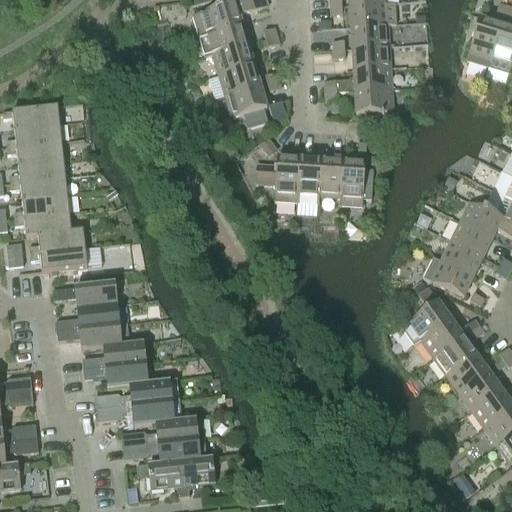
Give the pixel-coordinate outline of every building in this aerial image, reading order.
[(198,40),(241,28),(238,18),(267,10),(264,0),(254,0),(230,7),(217,11),(191,19),(198,40)] [(213,0),(217,11),(230,7),(227,0),(213,0)] [(348,0),(349,10),(386,7),(385,0),(348,0)] [(329,2),(330,11),(341,10),(341,2),(329,2)] [(387,29),(386,7),(349,10),(350,31),(387,29)] [(495,19),(503,21),(506,10),(498,7),(495,19)] [(342,18),(341,10),(330,11),(330,19),(342,18)] [(511,18),(511,11),(506,10),(503,21),(511,23),(511,18)] [(466,65),(487,71),(500,28),(479,22),(466,65)] [(330,24),(318,25),(319,33),(331,32),(330,24)] [(212,59),(247,48),(241,28),(198,40),(204,61),(212,59)] [(511,64),(511,31),(500,28),(487,71),(508,77),(510,70),(511,64)] [(352,53),(388,50),(387,29),(350,31),(352,53)] [(265,43),(276,40),(274,32),(263,35),(265,43)] [(278,48),(276,40),(265,43),(267,51),(278,48)] [(332,45),(332,54),(344,53),(343,45),(332,45)] [(247,48),(212,59),(218,79),(253,69),(247,48)] [(390,72),(388,50),(352,53),(353,74),(390,72)] [(344,61),(344,53),(332,54),(333,62),(344,61)] [(218,79),(224,100),(260,90),(253,69),(218,79)] [(336,97),(354,96),(391,94),(390,72),(353,74),(354,88),(324,89),(324,98),(336,97)] [(267,88),(278,84),(276,76),(265,80),(267,88)] [(278,84),(267,88),(269,96),(280,92),(278,84)] [(260,90),(224,100),(231,122),(245,118),(249,131),(268,125),(264,112),(266,112),(260,90)] [(393,128),(391,94),(354,96),(356,118),(374,117),(384,129),(393,128)] [(336,105),(336,97),(324,98),(325,106),(336,105)] [(12,122),(14,133),(59,128),(57,110),(12,115),(2,116),(3,123),(12,122)] [(5,145),(6,152),(61,146),(59,128),(14,133),(15,144),(5,145)] [(268,162),(277,156),(268,143),(260,148),(268,162)] [(16,158),(18,169),(63,164),(61,146),(6,152),(7,159),(16,158)] [(358,147),(357,158),(365,159),(366,147),(358,147)] [(299,162),(296,207),(318,208),(318,200),(321,154),(317,153),(316,163),(299,162)] [(318,200),(340,202),(342,165),(325,164),(326,154),(321,154),(318,200)] [(274,205),(296,207),(299,162),(276,161),(276,170),(257,169),(255,188),(275,189),(274,205)] [(9,181),(10,188),(65,182),(63,164),(18,169),(19,180),(9,181)] [(342,165),(340,202),(339,210),(362,211),(365,167),(342,165)] [(447,183),(442,191),(450,196),(456,184),(449,181),(448,180),(447,183)] [(67,200),(65,182),(10,188),(11,195),(20,194),(21,204),(67,200)] [(114,194),(106,199),(109,203),(116,197),(117,197),(115,193),(114,194)] [(13,216),(14,223),(69,218),(67,200),(21,204),(23,215),(13,216)] [(511,204),(504,200),(495,219),(502,222),(502,223),(511,228),(511,204)] [(469,206),(459,226),(492,242),(496,234),(511,241),(511,228),(502,223),(502,222),(495,219),(469,206)] [(25,241),(37,240),(37,239),(71,236),(71,235),(69,218),(14,223),(14,230),(24,229),(25,241)] [(459,226),(449,245),(482,262),(492,242),(459,226)] [(82,234),(71,235),(71,236),(37,239),(37,240),(38,250),(29,251),(29,258),(84,252),(82,234)] [(449,245),(440,265),(473,281),(482,262),(449,245)] [(6,250),(7,261),(22,259),(20,248),(6,250)] [(84,252),(29,258),(30,265),(40,264),(41,275),(86,271),(84,252)] [(22,259),(7,261),(9,272),(23,270),(22,259)] [(473,281),(440,265),(433,261),(422,281),(462,301),(473,281)] [(499,270),(509,275),(511,269),(511,267),(502,263),(499,270)] [(505,283),(509,275),(499,270),(495,277),(505,283)] [(421,285),(412,291),(417,298),(426,292),(421,285)] [(76,302),(77,313),(116,309),(114,288),(93,290),(83,291),(75,292),(74,292),(53,295),(54,305),(76,302)] [(414,350),(420,345),(450,323),(427,291),(426,292),(417,298),(427,312),(400,331),(414,350)] [(473,297),(469,305),(480,310),(483,302),(473,297)] [(56,326),(57,335),(119,329),(116,309),(77,313),(78,323),(56,326)] [(420,345),(433,363),(463,341),(450,323),(420,345)] [(464,330),(469,337),(479,330),(474,323),(464,330)] [(81,354),(103,352),(103,351),(121,349),(119,329),(57,335),(58,345),(80,343),(81,354)] [(484,337),(479,330),(469,337),(474,344),(484,337)] [(433,363),(445,380),(475,359),(463,341),(433,363)] [(82,364),(83,374),(145,367),(143,346),(121,349),(103,351),(103,352),(104,361),(82,364)] [(498,358),(503,365),(511,358),(511,357),(508,352),(498,358)] [(511,369),(511,358),(503,365),(508,372),(511,369)] [(445,380),(458,398),(488,376),(475,359),(445,380)] [(147,387),(145,367),(83,374),(84,384),(106,381),(107,392),(129,390),(129,389),(147,387)] [(458,398),(471,415),(501,394),(488,376),(458,398)] [(0,398),(31,395),(30,381),(8,383),(5,386),(0,386),(0,398)] [(169,384),(147,387),(129,389),(129,390),(130,399),(120,400),(117,398),(94,401),(96,413),(171,405),(169,384)] [(471,415),(483,433),(511,411),(511,409),(501,394),(471,415)] [(0,398),(0,409),(8,409),(11,411),(33,408),(31,395),(0,398)] [(173,425),(171,405),(96,413),(97,426),(120,423),(122,420),(132,419),(134,430),(155,428),(155,427),(173,425)] [(511,411),(483,433),(496,450),(511,438),(511,411)] [(211,421),(173,425),(155,427),(155,428),(157,438),(146,439),(143,437),(120,439),(122,451),(205,442),(213,442),(211,421)] [(0,446),(36,442),(35,429),(13,431),(11,434),(1,435),(0,423),(0,446)] [(511,466),(511,438),(496,450),(509,469),(511,466)] [(0,470),(5,470),(5,469),(4,457),(13,456),(16,459),(38,456),(36,442),(0,446),(0,470)] [(159,458),(160,468),(180,466),(199,464),(199,463),(207,462),(205,442),(122,451),(123,464),(146,462),(149,459),(159,458)] [(211,462),(207,462),(199,463),(199,464),(180,466),(182,490),(177,491),(178,501),(189,500),(188,490),(214,487),(211,462)] [(150,494),(177,491),(182,490),(180,466),(160,468),(136,470),(137,480),(149,479),(150,494)] [(17,468),(5,469),(5,470),(0,470),(0,495),(20,493),(18,478),(30,477),(29,467),(17,468)] [(471,489),(461,496),(466,502),(475,495),(471,489)]
